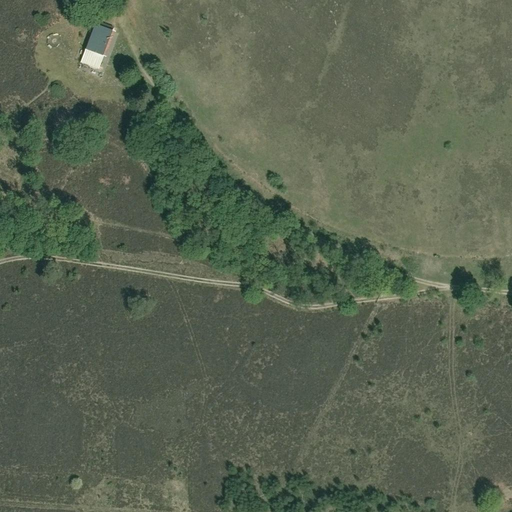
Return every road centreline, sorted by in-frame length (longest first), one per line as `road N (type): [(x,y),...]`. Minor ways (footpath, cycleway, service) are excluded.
road 1 (track): [(116,0),(160,97),(257,204),(395,275),(511,293)]
road 2 (track): [(448,287),(300,307),(257,286),(34,255),(0,263)]
